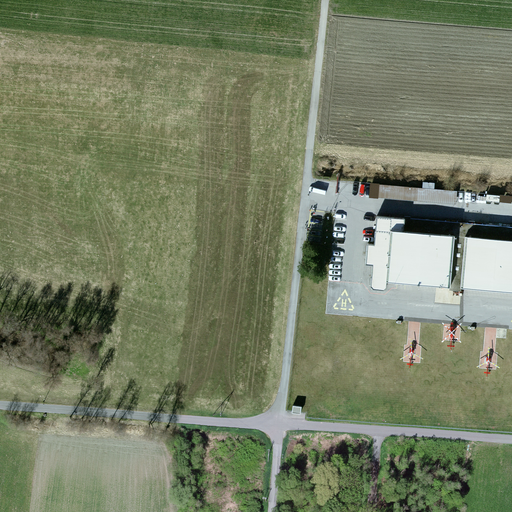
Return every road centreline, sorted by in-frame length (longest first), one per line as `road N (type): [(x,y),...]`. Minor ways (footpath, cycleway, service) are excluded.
road 1 (unclassified): [(276,425),(0,404)]
road 2 (unclassified): [(276,425),(511,441)]
